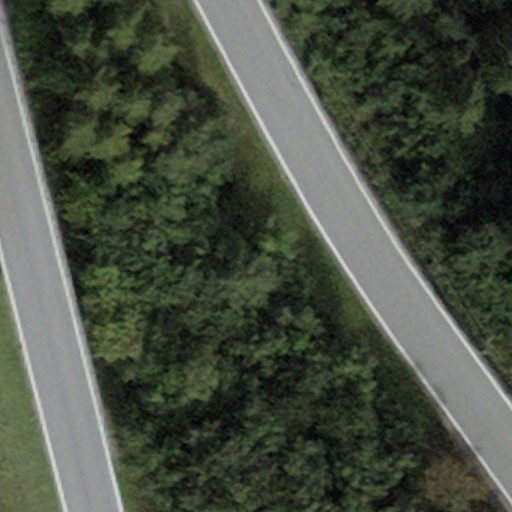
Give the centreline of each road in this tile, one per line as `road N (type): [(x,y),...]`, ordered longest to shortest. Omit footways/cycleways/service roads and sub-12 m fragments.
road 1 (tertiary): [(511,421),(342,190),(244,0)]
road 2 (tertiary): [(0,97),(101,511)]
